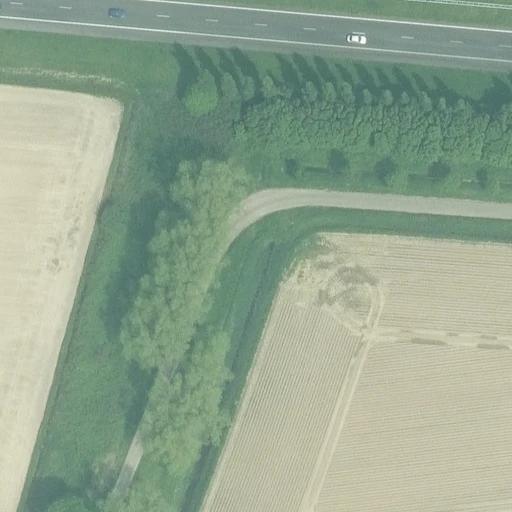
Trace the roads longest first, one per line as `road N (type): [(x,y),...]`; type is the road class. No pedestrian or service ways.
road 1 (motorway): [(0,2),(511,47)]
road 2 (unclassified): [(114,511),(230,225),(254,202),(290,198)]
road 3 (unclassified): [(511,215),(290,198)]
